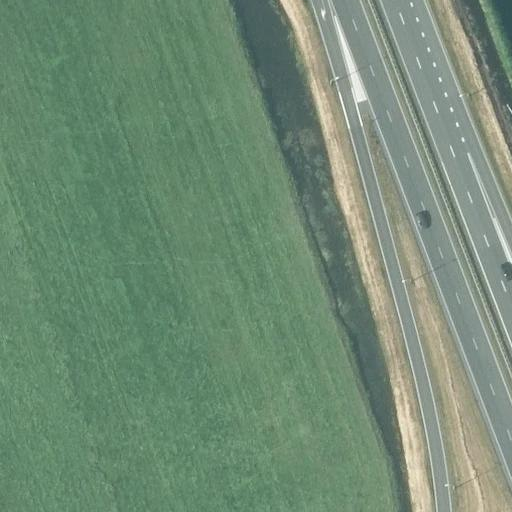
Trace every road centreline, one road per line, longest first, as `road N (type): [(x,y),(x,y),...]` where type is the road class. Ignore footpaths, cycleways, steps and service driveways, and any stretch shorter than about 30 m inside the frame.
road 1 (trunk): [(328,0),(435,431),(445,511)]
road 2 (trunk): [(341,0),(511,449)]
road 3 (trunk): [(464,176),(396,0)]
road 4 (trunk): [(511,302),(464,176)]
